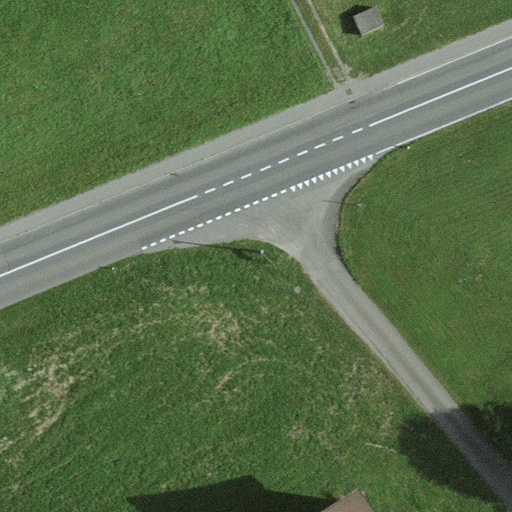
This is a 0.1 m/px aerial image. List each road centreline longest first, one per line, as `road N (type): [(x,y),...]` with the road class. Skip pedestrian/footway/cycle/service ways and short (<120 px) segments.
road 1 (residential): [(269,168),(331,280),(511,482)]
road 2 (secondary): [(269,168),(0,276)]
road 3 (secondary): [(511,67),(269,168)]
